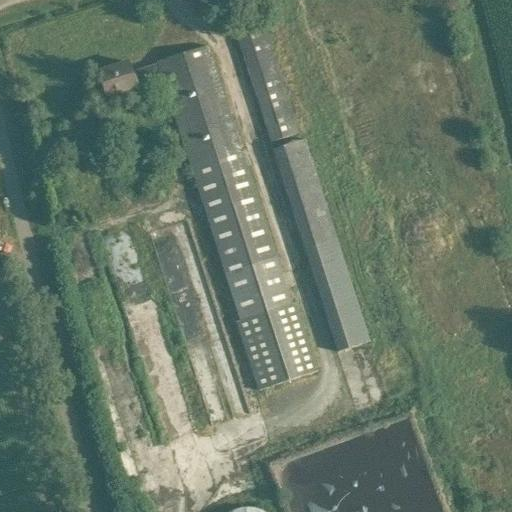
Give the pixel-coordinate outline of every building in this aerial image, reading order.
[(236,37),(243,57),(271,142),(297,134),(262,29),(236,37)] [(161,80),(240,322),(236,323),(259,392),(317,373),(294,304),(291,305),(213,66),(207,47),(156,64),(161,80)] [(127,63),(96,73),(105,99),(135,89),(161,80),(156,64),(153,54),(127,63)] [(370,341),(305,140),(271,151),(336,352),(370,341)] [(162,156),(151,160),(155,171),(166,167),(162,156)] [(511,496),(511,280),(488,208),(393,239),(482,507),(511,496)]
